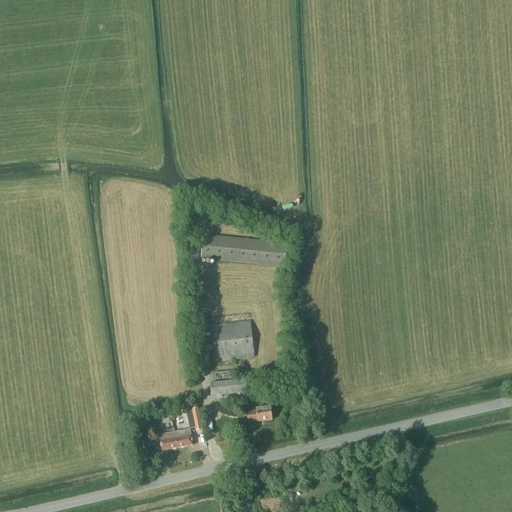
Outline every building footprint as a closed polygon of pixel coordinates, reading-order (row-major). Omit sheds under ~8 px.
[(284,267),(286,243),(203,235),(201,259),(284,267)] [(215,362),(255,358),(251,321),(211,326),(215,362)] [(216,383),(210,384),(211,396),(249,392),(247,379),(234,381),(216,383)] [(202,430),(198,408),(192,409),(196,431),(202,430)] [(248,423),(273,420),(272,408),(256,410),(257,412),(247,413),(248,423)] [(194,423),(191,411),(184,412),(187,425),(194,423)] [(158,430),(156,416),(149,417),(151,431),(158,430)] [(193,446),(190,429),(174,432),(177,449),(193,446)] [(177,449),(174,432),(158,435),(161,452),(177,449)]
